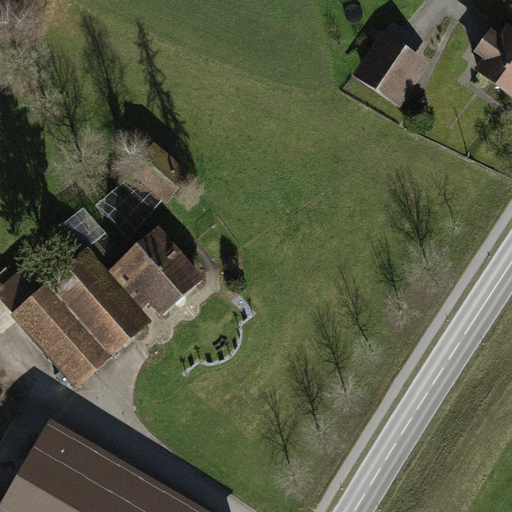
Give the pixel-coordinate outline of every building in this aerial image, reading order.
[(511,30),(497,21),(467,68),(511,97),(511,30)] [(358,77),(399,105),(428,61),(387,34),(358,77)] [(163,319),(206,284),(168,237),(125,272),(163,319)] [(125,349),(163,319),(125,272),(112,255),(74,286),(125,349)] [(65,275),(25,307),(86,381),(125,349),(74,286),(65,275)] [(225,511),(67,420),(12,511),(225,511)]
